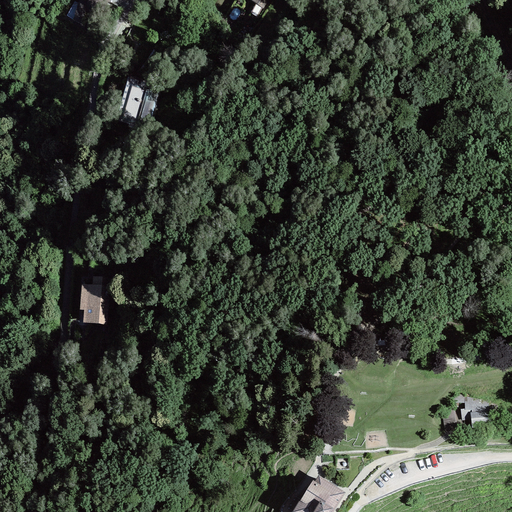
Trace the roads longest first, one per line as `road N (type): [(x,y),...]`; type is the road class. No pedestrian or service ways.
road 1 (residential): [(137,0),(100,58),(74,219),(62,431),(34,511)]
road 2 (unclassified): [(351,511),(425,474),(511,457)]
